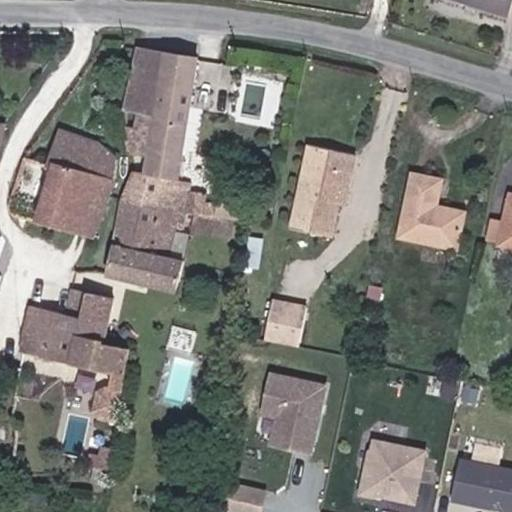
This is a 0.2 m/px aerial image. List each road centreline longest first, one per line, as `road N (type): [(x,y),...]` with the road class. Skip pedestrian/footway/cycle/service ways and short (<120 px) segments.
road 1 (unclassified): [(511,90),(366,44),(232,19),(0,13)]
road 2 (track): [(89,11),(78,51),(15,138),(2,180),(2,212),(26,270)]
